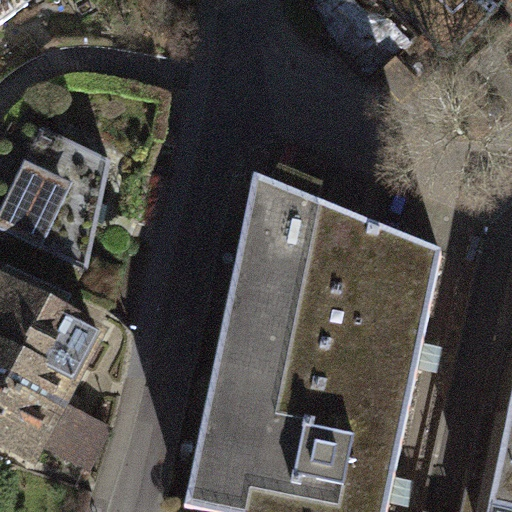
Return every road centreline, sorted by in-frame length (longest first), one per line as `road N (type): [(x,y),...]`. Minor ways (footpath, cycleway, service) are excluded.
road 1 (residential): [(124,511),(232,82)]
road 2 (residential): [(232,82),(360,127),(471,148),(511,141)]
